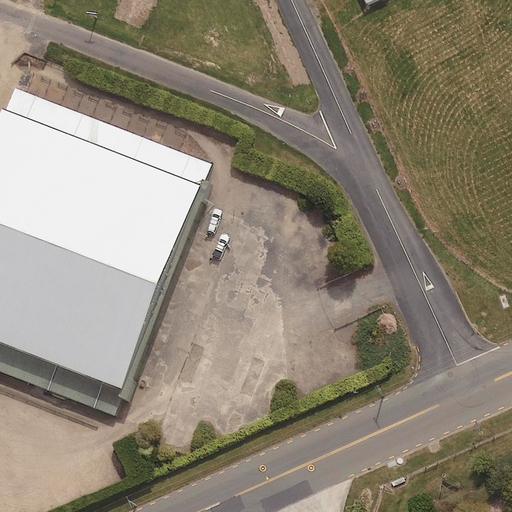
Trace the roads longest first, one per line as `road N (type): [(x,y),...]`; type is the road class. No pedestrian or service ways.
road 1 (residential): [(373,181),(289,122),(0,10)]
road 2 (secondary): [(200,511),(470,391)]
road 3 (unclassified): [(470,391),(373,181)]
road 4 (unclassified): [(373,181),(292,0)]
